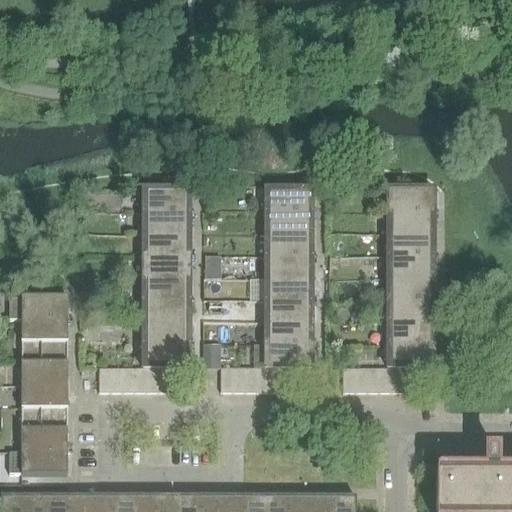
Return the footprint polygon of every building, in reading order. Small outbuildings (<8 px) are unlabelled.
[(189,193),(143,192),(143,215),(189,215),(189,193)] [(311,193),(265,193),(265,216),(311,216),(311,193)] [(433,216),(433,193),(399,193),(387,193),(387,216),(433,216)] [(189,215),(143,215),(143,237),(189,238),(189,215)] [(265,216),(265,238),(311,238),(311,216),(265,216)] [(433,216),(387,216),(387,238),(433,238),(433,216)] [(189,238),(143,237),(143,260),(189,260),(189,238)] [(265,238),(265,260),(311,260),(311,238),(265,238)] [(433,238),(387,238),(387,260),(433,260),(433,238)] [(189,260),(143,260),(143,282),(188,282),(189,260)] [(265,260),(265,282),(311,282),(311,260),(265,260)] [(433,260),(387,260),(387,282),(433,282),(433,260)] [(188,282),(143,282),(143,304),(188,304),(188,282)] [(265,282),(265,304),(311,304),(311,282),(265,282)] [(433,282),(387,282),(387,304),(433,304),(433,282)] [(90,283),(80,283),(79,296),(89,297),(90,283)] [(67,300),(21,299),(21,301),(9,300),(9,322),(21,322),(67,323),(67,300)] [(188,304),(143,304),(143,326),(188,326),(188,304)] [(265,304),(265,326),(311,327),(311,304),(265,304)] [(433,304),(387,304),(387,326),(433,326),(433,304)] [(209,305),(209,316),(220,316),(220,305),(209,305)] [(67,323),(21,322),(20,366),(41,366),(41,345),(67,345),(67,323)] [(188,326),(143,326),(143,348),(188,348),(188,326)] [(265,326),(265,348),(311,349),(311,327),(265,326)] [(433,326),(387,326),(387,348),(433,348),(433,326)] [(20,366),(20,388),(67,388),(67,345),(41,345),(41,366),(20,366)] [(147,371),(159,371),(170,371),(188,371),(188,348),(143,348),(143,371),(147,371)] [(203,348),(203,371),(219,371),(219,348),(208,348),(203,348)] [(281,371),(293,371),(311,371),(311,349),(265,348),(265,371),(269,371),(281,371)] [(399,371),(403,371),(415,371),(433,371),(433,348),(387,348),(387,371),(391,371),(399,371)] [(99,371),(99,395),(111,395),(111,371),(99,371)] [(123,371),(111,371),(111,395),(123,395),(123,371)] [(135,371),(123,371),(123,395),(135,395),(135,371)] [(147,371),(143,371),(135,371),(135,395),(146,395),(147,371)] [(159,371),(147,371),(146,395),(158,395),(159,371)] [(170,371),(159,371),(158,395),(170,395),(170,371)] [(219,396),(232,396),(232,371),(219,371),(219,396)] [(244,371),(232,371),(232,396),(244,396),(244,371)] [(256,371),(244,371),(244,396),(256,396),(256,371)] [(265,371),(256,371),(256,396),(269,396),(269,371),(265,371)] [(281,371),(269,371),(269,396),(281,396),(281,371)] [(293,371),(281,371),(281,396),(293,396),(293,371)] [(355,371),(343,371),(342,396),(355,396),(355,371)] [(367,371),(355,371),(355,396),(367,396),(367,371)] [(379,371),(367,371),(367,396),(379,396),(379,371)] [(379,371),(379,396),(391,396),(391,371),(387,371),(387,372),(379,371)] [(403,371),(399,371),(391,371),(391,396),(403,396),(403,371)] [(415,371),(403,371),(403,396),(415,396),(415,371)] [(67,388),(20,388),(20,410),(40,410),(40,432),(67,433),(67,388)] [(40,410),(20,410),(20,454),(67,455),(67,433),(40,432),(40,410)] [(20,477),(66,478),(67,455),(20,454),(20,455),(8,455),(8,476),(20,476),(20,477)] [(511,511),(511,474),(498,474),(498,472),(498,454),(486,454),(486,472),(486,474),(437,474),(436,474),(435,511),(511,511)] [(0,499),(0,511),(21,511),(22,499),(0,499)] [(22,499),(21,511),(44,511),(44,499),(22,499)] [(66,511),(66,499),(44,499),(44,511),(66,511)] [(66,499),(66,511),(88,511),(88,499),(66,499)] [(88,499),(88,511),(110,511),(111,499),(88,499)] [(111,499),(110,511),(132,511),(133,499),(111,499)] [(154,511),(155,499),(133,499),(132,511),(154,511)] [(155,499),(154,511),(176,511),(177,499),(155,499)] [(177,499),(176,511),(199,511),(199,500),(177,499)] [(199,500),(199,511),(221,511),(221,500),(199,500)] [(221,500),(221,511),(243,511),(243,500),(221,500)] [(243,500),(243,511),(265,511),(266,500),(243,500)] [(266,500),(265,511),(287,511),(288,500),(266,500)] [(288,500),(287,511),(309,511),(310,500),(288,500)] [(310,500),(309,511),(331,511),(332,500),(310,500)] [(354,511),(355,500),(332,500),(331,511),(354,511)]
